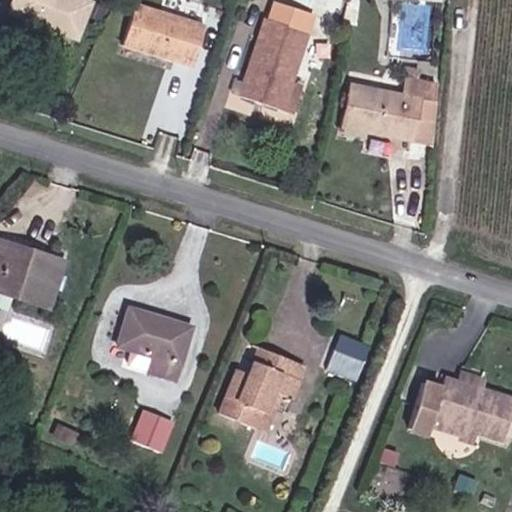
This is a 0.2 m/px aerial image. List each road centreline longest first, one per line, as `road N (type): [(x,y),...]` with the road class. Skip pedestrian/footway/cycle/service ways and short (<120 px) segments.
road 1 (unclassified): [(0,130),(416,261)]
road 2 (unknown): [(445,270),(486,0)]
road 3 (unclassified): [(416,261),(417,280),(326,511)]
